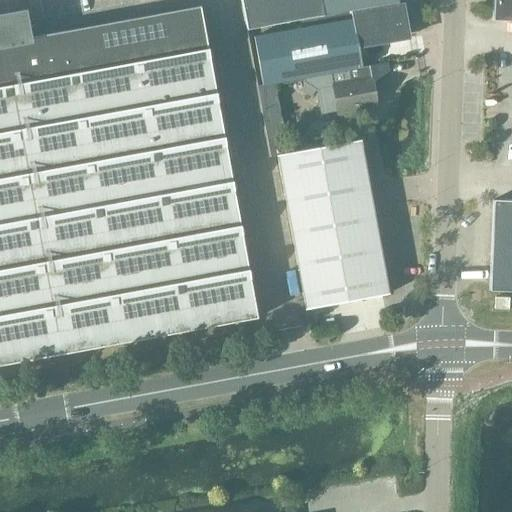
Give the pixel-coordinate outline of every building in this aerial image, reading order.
[(324,17),(321,0),(241,0),(247,31),(324,17)] [(352,11),(398,2),(398,0),(321,0),(324,17),(352,11)] [(511,0),(493,0),(493,21),(511,22),(511,0)] [(352,11),(358,47),(408,38),(402,6),(398,7),(398,2),(352,11)] [(0,26),(0,365),(257,319),(200,8),(21,41),(18,23),(0,26)] [(362,68),(358,47),(352,11),(324,17),(326,24),(254,38),(263,86),(362,68)] [(385,64),(362,68),(304,79),(305,83),(317,91),(324,90),(328,115),(336,114),(336,115),(377,108),(373,83),(387,73),(385,64)] [(306,310),(358,300),(388,295),(360,141),(278,156),(306,310)] [(511,201),(493,201),(489,292),(511,292),(511,201)]
